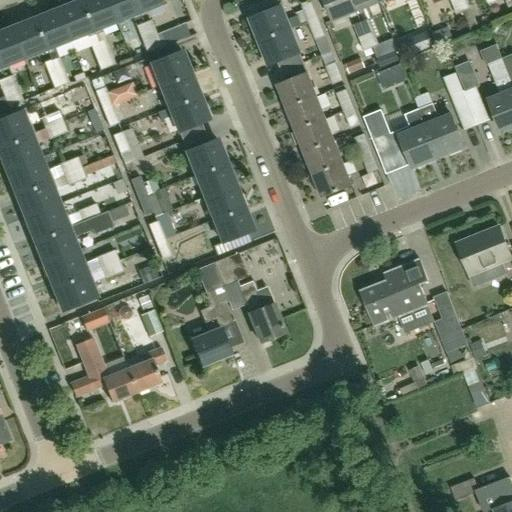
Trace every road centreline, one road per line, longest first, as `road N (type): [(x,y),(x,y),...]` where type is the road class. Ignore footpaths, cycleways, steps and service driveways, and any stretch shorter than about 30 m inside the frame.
road 1 (residential): [(58,479),(319,369),(330,335),(305,259)]
road 2 (residential): [(305,259),(213,0)]
road 3 (residential): [(511,178),(305,259)]
road 4 (residential): [(58,479),(0,328)]
